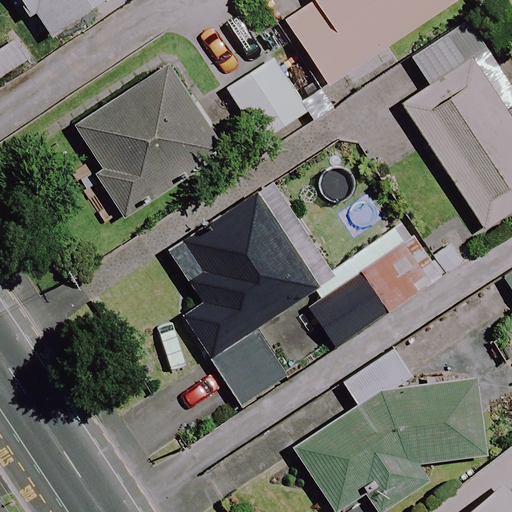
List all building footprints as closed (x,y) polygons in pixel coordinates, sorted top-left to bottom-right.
[(107,0),(21,0),(47,40),(107,0)] [(458,2),(457,0),(315,0),(317,2),(287,22),(328,86),(458,2)] [(509,80),(489,50),(403,107),(481,224),(511,203),(511,123),(491,92),(509,80)] [(306,113),(273,61),(228,90),(262,142),(306,113)] [(228,152),(176,67),(73,130),(126,216),(228,152)] [(186,317),(247,414),(298,382),(260,323),(317,287),(261,198),(178,250),(211,302),(186,317)] [(409,252),(399,237),(302,300),(338,354),(434,291),(409,252)] [(488,460),(481,385),(416,373),(395,343),(339,381),(359,411),(296,454),(335,511),(348,511),(369,499),(377,511),(385,511),(428,486),(417,466),(488,460)] [(511,511),(511,485),(509,481),(467,511),(511,511)]
